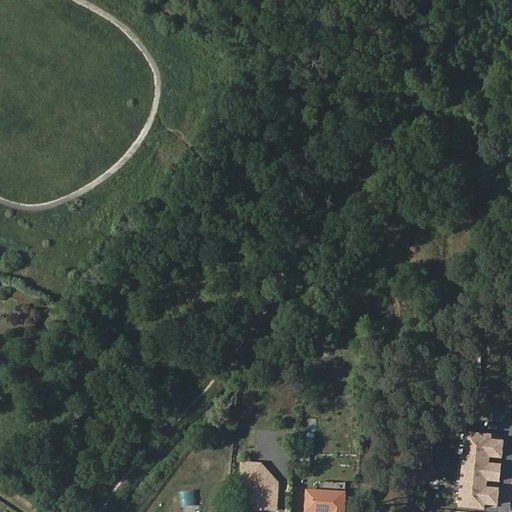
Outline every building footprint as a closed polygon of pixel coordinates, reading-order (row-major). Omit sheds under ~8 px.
[(490,435),(466,433),(460,505),(483,508),(484,503),(496,504),(498,489),(485,488),(486,479),(499,480),(500,465),(487,464),(488,455),(501,456),(502,441),(490,440),(490,435)] [(199,484),(206,464),(197,461),(190,481),(199,484)] [(277,490),(277,483),(261,465),(242,464),(241,482),(252,482),(257,488),(255,509),(276,510),(276,497),(274,495),(274,490),(277,490)] [(255,509),(257,488),(252,482),(241,482),(241,487),(248,487),(247,508),(255,509)] [(307,490),(306,511),(315,511),(342,511),(344,492),(307,490)]
